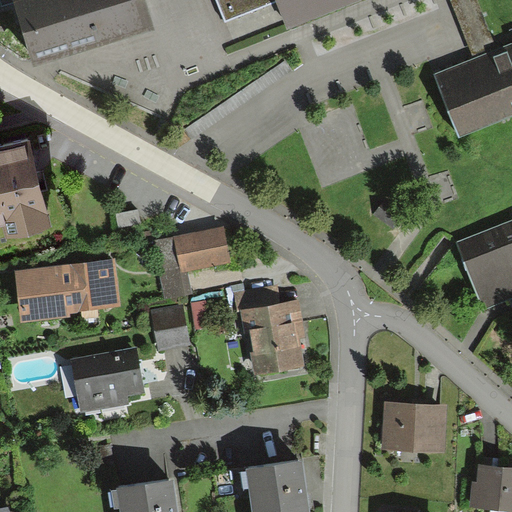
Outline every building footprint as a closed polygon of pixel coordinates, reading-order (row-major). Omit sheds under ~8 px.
[(12,0),(30,62),(153,27),(145,0),(12,0)] [(277,0),(216,0),(225,21),(277,0)] [(277,0),(287,25),(350,0),(277,0)] [(466,139),(511,120),(511,50),(441,79),(466,139)] [(11,238),(52,229),(31,139),(0,146),(0,225),(8,224),(11,238)] [(511,224),(462,242),(484,305),(511,294),(511,224)] [(222,227),(154,240),(166,298),(191,294),(186,270),(229,261),(222,227)] [(117,260),(15,272),(20,322),(123,311),(117,260)] [(294,301),(239,309),(249,377),(304,369),(294,301)] [(182,306),(150,311),(158,351),(189,346),(182,306)] [(137,348),(71,359),(81,414),(129,405),(128,397),(145,394),(137,348)] [(383,450),(447,452),(449,404),(384,402),(383,450)] [(309,511),(301,461),(247,470),(253,511),(309,511)] [(471,507),(511,510),(511,465),(479,462),(477,483),(473,482),(471,507)] [(180,511),(175,478),(118,487),(122,511),(180,511)]
